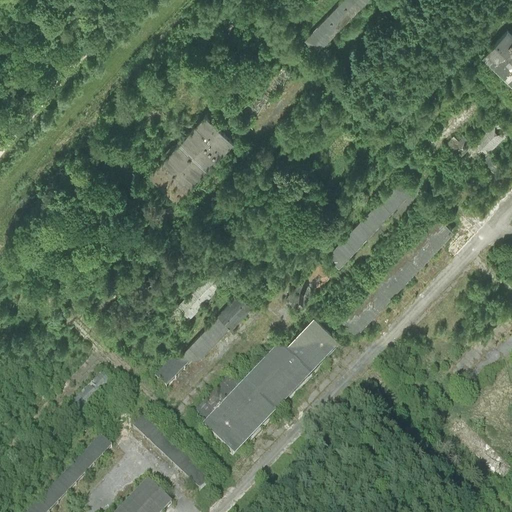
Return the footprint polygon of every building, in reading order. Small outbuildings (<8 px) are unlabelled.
[(365,0),(338,0),(303,36),(317,50),(365,0)] [(230,30),(237,18),(225,11),(218,22),(230,30)] [(511,31),(505,25),(477,54),(511,86),(511,31)] [(295,73),(280,60),(235,113),(250,125),(295,73)] [(485,108),(467,91),(446,113),(441,108),(430,119),(435,124),(415,144),(432,161),(453,140),(464,150),(443,172),(457,185),(478,163),(492,177),(503,166),(489,152),(509,131),(495,117),(474,139),(464,129),(485,108)] [(235,137),(206,110),(150,169),(180,197),(235,137)] [(415,190),(401,176),(328,253),(342,266),(415,190)] [(453,228),(437,214),(343,315),(358,329),(453,228)] [(333,273),(321,261),(288,295),(300,307),(333,273)] [(227,279),(213,266),(162,318),(176,332),(227,279)] [(250,302),(238,290),(156,378),(168,389),(250,302)] [(317,313),(202,429),(234,461),(349,344),(317,313)] [(111,387),(99,376),(70,407),(82,418),(111,387)] [(208,483),(144,418),(133,428),(198,493),(208,483)] [(511,463),(462,419),(450,433),(511,488),(511,463)] [(53,511),(113,448),(100,437),(30,511),(53,511)] [(169,511),(176,506),(150,482),(121,511),(169,511)]
